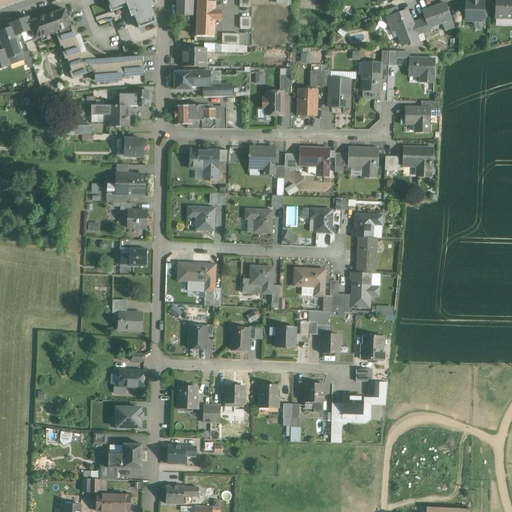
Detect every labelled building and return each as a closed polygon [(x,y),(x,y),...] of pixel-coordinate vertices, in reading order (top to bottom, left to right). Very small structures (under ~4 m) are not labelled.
[(153,0),(108,0),(112,10),(127,4),(131,17),(134,16),(139,28),(157,22),(151,6),(155,4),(153,0)] [(177,0),(177,14),(187,14),(191,14),(191,0),(177,0)] [(197,0),(196,36),(213,37),(213,20),(220,20),(220,11),(214,11),(214,0),(197,0)] [(511,0),(495,0),(495,18),(511,18),(511,0)] [(484,2),(466,2),(466,3),(466,15),(465,21),(483,22),(484,2)] [(445,3),(423,12),(425,18),(428,28),(429,28),(441,23),(451,20),(445,3)] [(397,7),(385,11),(388,17),(399,13),(397,7)] [(29,22),(35,40),(52,34),(71,27),(65,9),(29,22)] [(388,17),(387,18),(392,31),(396,29),(402,46),(409,43),(411,46),(419,43),(419,42),(425,40),(423,35),(416,38),(415,33),(412,23),(407,10),(399,13),(388,17)] [(28,18),(11,24),(12,28),(13,27),(16,35),(21,33),(25,44),(35,40),(29,22),(28,18)] [(428,28),(425,18),(418,20),(424,35),(431,32),(429,28),(428,28)] [(424,35),(418,20),(412,23),(415,33),(416,38),(423,35),(424,35)] [(454,28),(451,20),(441,23),(444,32),(454,28)] [(131,61),(104,63),(104,61),(107,60),(106,54),(101,52),(98,51),(95,49),(93,48),(91,46),(89,43),(88,42),(82,44),(83,46),(80,47),(72,26),(71,27),(52,34),(52,35),(56,33),(61,47),(63,46),(65,52),(63,53),(65,60),(67,59),(72,71),(70,72),(72,79),(94,71),(95,81),(123,79),(123,75),(144,73),(143,57),(131,58),(131,61)] [(12,28),(0,31),(0,39),(4,51),(10,66),(25,60),(24,57),(22,53),(16,35),(13,27),(12,28)] [(135,43),(123,48),(125,54),(126,54),(138,50),(135,43)] [(206,49),(182,48),(182,67),(199,67),(206,67),(206,49)] [(364,59),(365,52),(355,50),(355,58),(364,59)] [(4,51),(0,51),(0,69),(10,66),(4,51)] [(389,51),(388,65),(396,66),(397,58),(397,51),(389,51)] [(302,53),(302,63),(312,63),(312,53),(302,53)] [(33,67),(29,55),(24,57),(25,60),(27,69),(33,67)] [(435,59),(409,58),(408,76),(424,77),(424,83),(434,83),(435,59)] [(381,63),(362,62),(361,90),(363,91),(380,91),(381,65),(381,63)] [(264,71),(256,72),(257,83),(264,83),(264,71)] [(209,73),(199,73),(199,72),(191,72),(175,73),(175,90),(191,89),(191,86),(203,86),(210,85),(209,73)] [(324,72),(315,72),(315,86),(324,86),(324,74),(324,72)] [(291,75),(280,76),(280,92),(283,92),(283,94),(291,94),(291,75)] [(331,79),(330,79),(330,87),(329,107),(349,107),(350,79),(331,79)] [(221,85),(210,85),(203,86),(204,97),(222,97),(221,85)] [(317,90),(298,89),(297,116),(316,116),(317,90)] [(134,95),(120,95),(120,106),(130,106),(150,107),(150,91),(134,91),(134,95)] [(380,91),(363,91),(362,99),(380,100),(380,91)] [(280,92),(266,92),(266,99),(263,99),(263,108),(266,108),(266,115),(283,115),(283,107),(282,106),(282,101),(283,100),(283,94),(283,92),(280,92)] [(421,108),(406,108),(406,124),(415,124),(415,132),(429,132),(429,116),(438,116),(438,113),(440,111),(438,110),(438,108),(440,108),(440,101),(436,101),(436,109),(429,109),(429,108),(421,108)] [(120,106),(92,106),(92,107),(98,107),(97,115),(110,115),(110,126),(130,126),(130,106),(120,106)] [(204,108),(175,107),(175,125),(191,125),(191,121),(202,121),(203,121),(204,110),(204,108)] [(226,111),(204,110),(203,121),(202,121),(202,129),(225,129),(226,111)] [(61,135),(82,135),(92,135),(92,126),(61,126),(61,135)] [(144,139),(122,139),(122,150),(125,150),(125,157),(143,157),(144,139)] [(276,149),(249,147),(249,155),(248,155),(248,157),(249,157),(249,168),(265,169),(265,173),(261,173),(261,174),(261,175),(274,176),(275,166),(276,149)] [(330,149),(300,148),(300,155),(300,166),(306,166),(306,167),(307,173),(314,174),(314,175),(317,175),(317,177),(328,177),(328,167),(329,167),(330,149)] [(378,148),(350,148),(350,155),(350,166),(364,166),(364,176),(378,176),(378,148)] [(431,149),(406,148),(405,166),(419,166),(419,175),(430,175),(431,149)] [(219,151),(192,150),(191,169),(206,170),(206,179),(218,180),(218,163),(219,151)] [(229,152),(219,151),(218,163),(229,163),(229,152)] [(335,153),(335,166),(343,166),(344,155),(344,153),(335,153)] [(300,155),(285,154),(285,166),(285,168),(300,169),(300,166),(300,155)] [(398,157),(385,156),(385,170),(398,170),(398,157)] [(117,174),(117,166),(105,166),(105,188),(93,188),(92,197),(107,198),(107,194),(116,194),(117,174)] [(117,166),(117,174),(133,174),(133,166),(117,166)] [(274,176),(274,178),(278,178),(284,179),(285,168),(285,166),(275,166),(274,176)] [(133,174),(117,174),(116,194),(116,195),(127,195),(144,195),(145,174),(133,174)] [(286,188),(288,194),(298,190),(295,184),(286,188)] [(107,194),(107,198),(106,203),(120,203),(127,203),(127,195),(116,195),(116,194),(107,194)] [(297,225),(297,206),(286,205),(286,225),(297,225)] [(215,209),(188,207),(188,217),(196,217),(196,230),(214,231),(215,209)] [(332,210),(311,209),(310,218),(316,219),(315,232),(331,233),(332,210)] [(133,210),(129,210),(128,211),(128,227),(146,228),(147,210),(133,210)] [(273,211),(246,210),(246,219),(249,219),(248,233),(254,233),(272,233),(273,211)] [(382,216),(356,214),(355,237),(359,237),(373,238),(373,225),(382,225),(382,216)] [(287,231),(285,239),(297,242),(299,234),(287,231)] [(373,238),(359,237),(357,267),(375,268),(377,238),(373,238)] [(143,249),(127,248),(127,255),(119,255),(118,264),(120,264),(127,264),(127,266),(131,266),(143,266),(143,249)] [(127,264),(120,264),(120,277),(130,277),(131,266),(127,266),(127,264)] [(215,265),(193,264),(193,265),(188,264),(187,279),(188,279),(187,290),(205,291),(214,292),(215,292),(215,288),(216,265),(215,265)] [(273,267),(251,266),(250,279),(243,279),(243,293),(263,294),(272,294),(273,285),(273,267)] [(331,297),(324,296),(325,270),(303,269),(303,272),(295,271),(294,282),(302,282),(302,287),(315,287),(314,296),(323,296),(323,305),(331,306),(331,297)] [(357,273),(353,273),(352,295),(352,307),(367,308),(369,306),(370,303),(368,301),(366,301),(366,296),(379,297),(379,287),(370,287),(371,274),(357,273)] [(214,292),(205,291),(204,306),(221,306),(221,301),(214,300),(214,292)] [(345,295),(331,294),(331,297),(331,306),(345,307),(345,295)] [(126,299),(113,299),(113,313),(118,313),(118,311),(126,311),(126,299)] [(174,304),(169,311),(177,319),(183,312),(174,304)] [(126,311),(118,311),(118,313),(118,329),(142,329),(142,312),(126,311)] [(254,311),(247,315),(251,322),(258,317),(254,311)] [(323,312),(309,311),(309,313),(317,313),(316,335),(321,335),(321,334),(327,334),(327,312),(323,312)] [(308,323),(301,322),(300,334),(308,335),(316,335),(317,313),(309,313),(308,323)] [(206,327),(190,327),(189,349),(206,349),(206,337),(207,327),(206,327)] [(296,328),(277,327),(277,328),(280,328),(279,336),(276,336),(276,347),(295,348),(295,341),(295,334),(296,328)] [(242,328),(239,331),(232,331),(232,350),(249,351),(249,339),(249,338),(250,329),(249,329),(242,328)] [(327,334),(321,334),(321,335),(321,340),(320,340),(319,347),(321,347),(321,353),(340,354),(340,335),(327,334)] [(383,336),(364,336),(363,336),(364,336),(364,350),(362,349),(362,350),(362,359),(361,359),(384,360),(384,359),(384,352),(385,351),(382,351),(383,337),(383,336)] [(357,365),(356,381),(369,382),(374,382),(375,376),(369,376),(370,366),(357,365)] [(144,371),(119,369),(119,384),(114,384),(114,393),(126,394),(126,388),(143,389),(144,371)] [(374,382),(369,382),(368,397),(379,398),(380,382),(374,382)] [(324,385),(305,384),(305,402),(313,402),(313,412),(323,413),(324,385)] [(278,385),(261,385),(260,398),(259,398),(259,408),(278,408),(279,399),(277,398),(278,385)] [(197,387),(179,386),(178,409),(198,409),(197,409),(198,401),(199,401),(199,400),(197,400),(197,387)] [(244,386),(226,386),(225,403),(234,404),(234,407),(243,407),(244,386)] [(353,395),(344,395),(343,403),(342,413),(363,413),(363,396),(353,396),(353,395)] [(292,405),(284,405),(283,418),(291,418),(292,405)] [(292,405),(291,418),(299,418),(300,405),(292,405)] [(211,408),(204,408),(203,422),(211,422),(211,408)] [(220,408),(211,408),(211,422),(220,422),(220,408)] [(126,411),(114,411),(113,420),(126,420),(126,411)] [(291,418),(283,418),(283,426),(291,426),(291,418)] [(299,418),(291,418),(291,426),(290,442),(300,442),(301,428),(299,428),(299,418)] [(48,429),(46,443),(56,445),(58,431),(48,429)] [(331,429),(331,443),(339,443),(340,429),(331,429)] [(102,447),(101,439),(86,439),(86,447),(102,447)] [(144,440),(125,440),(125,449),(125,464),(144,464),(144,440)] [(197,447),(170,446),(169,464),(186,464),(186,456),(196,456),(197,447)] [(125,449),(110,449),(110,463),(125,464),(125,449)] [(34,479),(33,487),(42,488),(42,480),(34,479)] [(184,487),(167,486),(166,504),(183,504),(184,496),(198,497),(198,488),(184,487)] [(129,511),(130,495),(97,494),(97,511),(126,511),(129,511)] [(81,511),(83,505),(66,503),(65,511),(81,511)]
